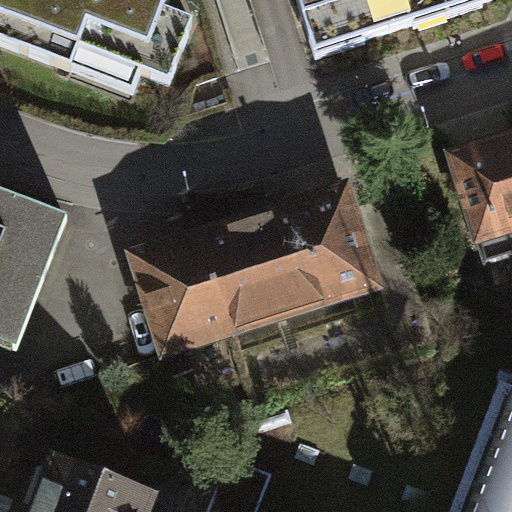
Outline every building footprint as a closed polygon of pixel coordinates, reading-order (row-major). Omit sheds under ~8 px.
[(0,0),(0,45),(133,97),(142,75),(168,85),(192,23),(163,11),(167,0),(0,0)] [(408,8),(432,0),(296,0),(309,40),(356,25),(360,38),(413,21),(408,8)] [(511,139),(453,158),(485,262),(511,253),(511,139)] [(345,189),(200,234),(232,330),(375,285),(345,189)] [(0,194),(0,321),(24,331),(66,218),(0,194)] [(232,330),(200,234),(132,256),(163,353),(232,330)] [(511,511),(511,394),(494,388),(446,511),(511,511)] [(46,459),(25,511),(140,511),(145,498),(46,459)]
